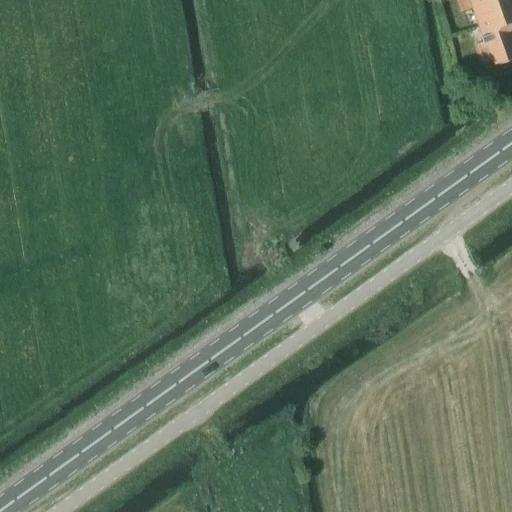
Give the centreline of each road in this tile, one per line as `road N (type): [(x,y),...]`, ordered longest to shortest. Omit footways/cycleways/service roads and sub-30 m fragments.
road 1 (primary): [(0,511),(511,143)]
road 2 (unclassified): [(58,511),(511,186)]
